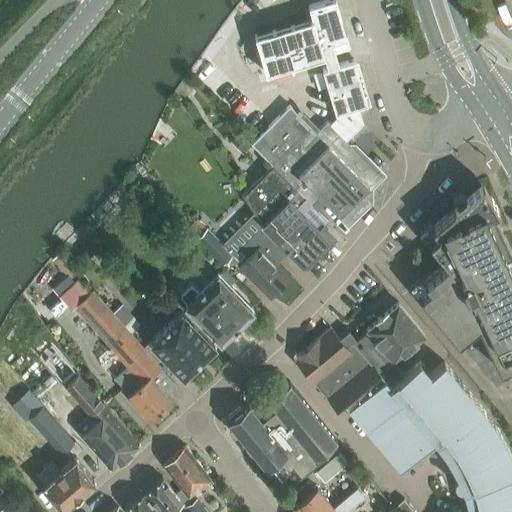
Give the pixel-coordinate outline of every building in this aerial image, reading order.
[(267,73),(291,67),(345,52),(342,42),(349,40),(338,0),(333,0),(312,6),(315,18),(313,19),(313,20),(257,36),(267,73)] [(330,122),(347,140),(348,140),(364,124),(360,109),(372,106),(363,74),(360,75),(355,60),(325,68),(338,116),(339,115),(340,118),(333,125),(330,122)] [(324,140),(318,134),(291,106),(253,143),(273,164),(286,177),(324,140)] [(348,140),(347,140),(330,122),(318,134),(324,140),(286,177),(313,205),(322,196),(340,215),(345,210),(354,219),(371,203),(362,194),(382,175),(348,140)] [(239,133),(231,141),(243,153),(251,145),(239,133)] [(313,205),(286,177),(273,164),(242,195),(258,217),(260,220),(260,221),(264,225),(303,266),(329,241),(303,215),(313,205)] [(501,371),(511,365),(511,250),(493,211),(498,208),(483,181),(455,205),(456,206),(434,225),(438,233),(430,240),(449,261),(426,282),(430,287),(421,295),(459,341),(480,324),(501,371)] [(260,221),(260,220),(258,217),(229,245),(210,226),(200,236),(228,264),(233,259),(271,298),(293,277),(270,254),(279,245),(261,228),(264,225),(260,221)] [(236,326),(254,309),(220,273),(200,292),(193,284),(181,296),(188,303),(187,305),(221,340),(230,340),(236,335),(236,326)] [(113,346),(129,365),(116,377),(151,419),(173,400),(153,376),(163,368),(132,331),(126,324),(114,311),(96,291),(78,307),(113,346)] [(71,319),(78,313),(64,297),(56,303),(71,319)] [(126,324),(136,315),(124,302),(114,311),(126,324)] [(369,331),(359,339),(379,363),(389,355),(394,362),(427,335),(400,304),(368,330),(369,331)] [(183,312),(170,325),(151,343),(185,377),(217,346),(183,312)] [(331,328),(295,358),(341,411),(349,412),(351,410),(402,470),(425,451),(429,455),(441,457),(446,453),(448,456),(458,473),(459,476),(456,478),(456,482),(457,485),(459,487),(460,487),(464,488),(465,489),(465,492),(469,506),(469,511),(511,511),(511,454),(509,447),(508,446),(496,424),(480,403),(445,362),(432,374),(421,361),(417,364),(404,375),(398,367),(394,363),(394,362),(389,355),(379,363),(359,339),(357,340),(352,335),(350,336),(344,342),(331,328)] [(44,340),(50,361),(68,356),(62,335),(44,340)] [(112,471),(141,445),(81,375),(68,387),(93,416),(77,430),(112,471)] [(344,445),(291,382),(269,401),(275,408),(262,419),(250,405),(243,411),(241,409),(230,418),(232,420),(228,423),(249,447),(247,449),(252,456),(254,454),(268,470),(282,459),(287,465),(292,460),(307,478),(322,466),(320,463),(321,462),(322,463),(344,445)] [(29,389),(11,405),(26,421),(29,418),(30,419),(44,406),(45,406),(42,403),(34,393),(29,389)] [(30,419),(63,456),(77,443),(44,406),(30,419)] [(164,466),(166,469),(175,480),(189,497),(212,479),(186,447),(164,466)] [(349,463),(340,453),(318,473),(326,483),(349,463)] [(43,487),(63,509),(96,481),(77,458),(43,487)] [(357,468),(349,474),(357,483),(365,477),(357,468)] [(146,493),(160,511),(173,511),(185,503),(184,502),(170,484),(164,478),(146,493)] [(175,480),(170,484),(184,502),(189,497),(175,480)] [(297,506),(301,511),(328,511),(335,506),(319,487),(317,489),(310,482),(299,491),(306,498),(297,506)] [(160,511),(146,493),(126,509),(128,511),(160,511)] [(191,511),(208,511),(198,498),(187,506),(191,511)] [(413,511),(403,500),(393,509),(396,511),(413,511)]
